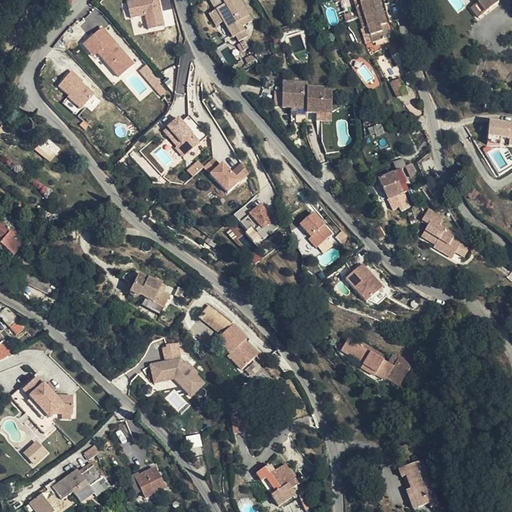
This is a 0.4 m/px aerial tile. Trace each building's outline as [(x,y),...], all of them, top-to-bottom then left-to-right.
[(159,0),(126,0),(130,17),(145,14),(148,28),(164,25),(159,0)] [(208,16),(215,28),(222,25),(231,40),(233,39),(236,45),(247,39),(238,24),(248,18),(238,0),(230,0),(225,3),(222,0),(209,0),(216,12),(208,16)] [(353,0),(359,19),(381,13),(376,0),(353,0)] [(470,9),(478,19),(497,3),(495,0),(474,0),(477,3),(470,9)] [(381,13),(359,19),(362,29),(367,28),(372,43),(389,39),(381,13)] [(222,25),(215,28),(223,44),(231,40),(222,25)] [(104,26),(82,44),(92,56),(97,52),(117,77),(134,63),(104,26)] [(269,79),(274,76),(271,70),(266,73),(269,79)] [(72,71),(58,86),(69,95),(67,97),(80,109),(94,94),(82,82),(83,81),(72,71)] [(396,99),(406,94),(399,80),(389,85),(396,99)] [(486,95),(491,91),(481,80),(476,84),(486,95)] [(306,89),(306,84),(282,83),(282,93),(282,108),(290,108),(306,109),(306,89)] [(315,114),(331,114),(332,89),(306,89),(306,109),(306,113),(315,114)] [(469,109),(473,105),(460,91),(456,95),(469,109)] [(320,119),(320,122),(331,122),(331,114),(315,114),(316,119),(320,119)] [(167,127),(162,131),(176,146),(173,149),(182,159),(201,141),(193,133),(194,132),(179,115),(167,126),(167,127)] [(487,143),(511,145),(511,120),(490,118),(487,143)] [(383,133),(380,125),(368,130),(370,135),(375,134),(376,136),(383,133)] [(49,162),(60,149),(45,136),(34,149),(49,162)] [(214,158),(204,166),(227,193),(249,174),(241,163),(233,170),(225,161),(220,165),(214,158)] [(423,173),(436,168),(432,159),(420,165),(423,173)] [(198,161),(187,171),(193,177),(204,166),(198,161)] [(416,171),(411,164),(406,166),(410,177),(416,171)] [(402,193),(407,192),(398,171),(393,173),(377,181),(389,205),(405,198),(402,193)] [(474,186),(471,179),(461,186),(464,192),(465,192),(474,186)] [(465,192),(470,199),(479,194),(474,186),(465,192)] [(261,203),(249,213),(263,229),(275,219),(261,203)] [(416,222),(412,211),(407,212),(410,224),(416,222)] [(451,259),(460,244),(452,238),(453,237),(438,228),(443,220),(428,211),(421,221),(428,225),(420,237),(434,245),(432,248),(451,259)] [(314,212),(300,224),(311,236),(308,239),(316,248),(333,234),(314,212)] [(13,225),(3,215),(0,217),(0,222),(1,222),(9,229),(13,225)] [(1,222),(0,222),(0,241),(0,244),(12,255),(21,245),(16,241),(18,238),(15,235),(13,238),(11,237),(13,233),(9,229),(1,222)] [(254,225),(247,228),(254,243),(260,240),(254,225)] [(384,236),(379,227),(373,230),(379,239),(384,236)] [(214,248),(217,243),(211,240),(208,245),(214,248)] [(0,241),(0,249),(9,258),(12,255),(0,244),(0,241)] [(365,257),(360,251),(355,255),(359,260),(365,257)] [(375,276),(367,260),(359,264),(366,280),(375,276)] [(137,276),(128,293),(137,297),(138,296),(163,308),(169,297),(162,293),(163,290),(161,286),(137,275),(137,276)] [(249,301),(256,293),(246,283),(239,290),(249,301)] [(230,325),(209,306),(200,315),(221,335),(230,325)] [(10,326),(14,322),(17,320),(6,308),(0,313),(0,317),(8,327),(10,326)] [(22,332),(14,322),(10,326),(17,336),(22,332)] [(33,342),(41,336),(33,326),(26,332),(33,342)] [(422,344),(424,337),(416,335),(414,342),(422,344)] [(387,377),(398,358),(393,355),(387,364),(366,351),(367,349),(356,343),(356,345),(347,340),(340,351),(363,365),(361,369),(374,377),(374,376),(378,371),(387,377)] [(0,357),(13,354),(2,341),(0,342),(0,357)] [(165,361),(149,368),(156,383),(157,384),(165,380),(166,381),(177,376),(186,396),(205,387),(198,373),(197,373),(190,360),(184,363),(179,354),(165,361)] [(412,366),(398,358),(387,377),(385,379),(399,387),(412,366)] [(385,379),(387,377),(378,371),(374,376),(384,382),(385,379)] [(38,375),(22,389),(49,417),(52,414),(62,414),(62,419),(68,419),(69,420),(71,420),(71,415),(73,415),(72,408),(74,407),(73,394),(58,395),(38,375)] [(199,433),(186,436),(188,448),(201,445),(199,433)] [(48,453),(36,441),(23,453),(35,465),(48,453)] [(100,452),(95,446),(84,455),(89,461),(95,456),(100,452)] [(414,510),(429,504),(428,502),(436,498),(433,489),(431,483),(423,461),(399,470),(402,478),(407,477),(412,489),(407,491),(414,510)] [(80,475),(93,466),(90,463),(78,472),(80,475)] [(295,479),(284,465),(275,472),(272,473),(268,468),(267,467),(256,475),(279,507),(295,496),(291,490),(297,485),(294,481),(295,479)] [(73,493),(78,500),(81,504),(94,494),(89,488),(102,478),(93,466),(80,475),(78,472),(77,471),(57,485),(54,481),(45,488),(47,492),(29,504),(34,511),(52,511),(46,502),(56,494),(62,501),(63,501),(73,493)] [(136,479),(142,491),(146,498),(164,488),(154,469),(139,477),(136,479)] [(128,479),(136,495),(142,491),(136,479),(139,477),(138,474),(128,479)] [(89,488),(94,494),(96,496),(108,487),(102,478),(89,488)] [(55,511),(66,505),(63,501),(62,501),(56,494),(46,502),(52,511),(55,511)] [(306,511),(314,508),(308,496),(301,499),(306,511)] [(428,502),(429,504),(431,509),(439,505),(436,498),(428,502)]
